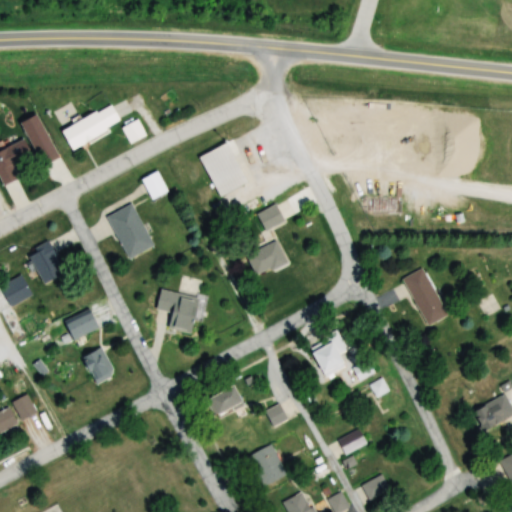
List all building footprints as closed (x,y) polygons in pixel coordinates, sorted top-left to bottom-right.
[(59,132),(69,151),(119,124),(109,105),(59,132)] [(121,128),(128,144),(144,137),(136,121),(121,128)] [(0,184),(1,186),(16,179),(11,168),(32,158),(23,139),(0,149),(0,184)] [(225,143),(196,156),(216,197),(244,184),(225,143)] [(139,180),(151,201),(167,192),(155,171),(139,180)] [(126,259),(152,247),(132,204),(106,215),(126,259)] [(283,222),(276,205),(255,213),(262,230),(283,222)] [(63,271),(47,240),(24,252),(40,283),(63,271)] [(285,263),(276,240),(244,253),(253,276),(285,263)] [(402,276),(422,326),(444,317),(423,268),(402,276)] [(31,296),(20,275),(0,285),(0,290),(9,307),(31,296)] [(189,332),(194,307),(203,309),(205,296),(198,295),(201,280),(183,276),(180,293),(158,289),(154,309),(168,312),(165,328),(189,332)] [(70,341),(96,328),(88,311),(62,325),(70,341)] [(328,343),(310,351),(321,379),(343,370),(337,355),(345,352),(336,331),(325,335),(328,343)] [(80,356),(91,385),(113,376),(101,348),(80,356)] [(350,369),(357,382),(373,372),(365,360),(350,369)] [(387,392),(381,379),(368,385),(374,398),(387,392)] [(241,407),(234,387),(205,397),(212,417),(241,407)] [(35,412),(26,394),(10,403),(19,421),(35,412)] [(262,412),(270,427),(286,420),(278,404),(262,412)] [(0,431),(15,424),(7,407),(0,410),(0,431)] [(343,455),(365,444),(358,429),(335,441),(343,455)] [(257,489),(285,476),(271,445),(243,457),(257,489)] [(511,454),(499,459),(511,489),(511,454)] [(360,484),(367,502),(389,494),(382,476),(360,484)] [(278,504),(282,511),(310,511),(299,492),(278,504)] [(325,500),(332,511),(340,511),(348,508),(339,492),(325,500)]
